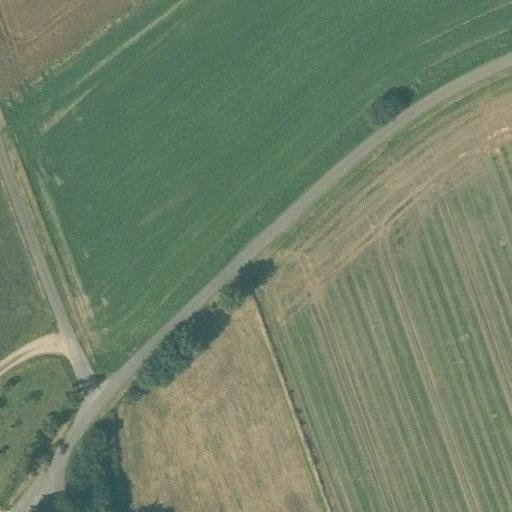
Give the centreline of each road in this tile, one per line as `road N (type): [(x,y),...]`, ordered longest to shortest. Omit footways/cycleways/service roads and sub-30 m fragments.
road 1 (unclassified): [(91,405),(362,149),(435,96),(511,58)]
road 2 (unclassified): [(0,154),(91,405)]
